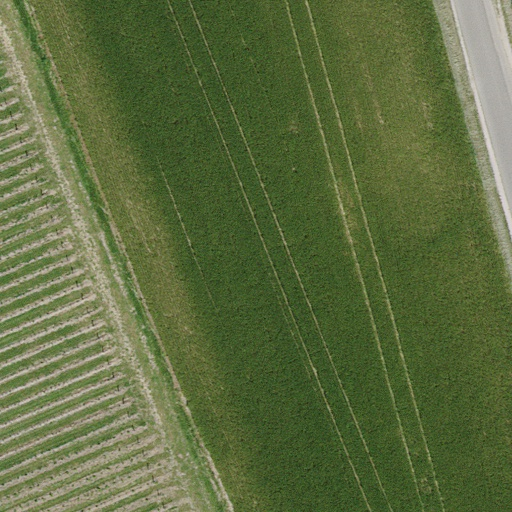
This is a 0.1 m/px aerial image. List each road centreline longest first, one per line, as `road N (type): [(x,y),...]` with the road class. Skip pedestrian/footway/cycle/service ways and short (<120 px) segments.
road 1 (track): [(219,511),(13,0)]
road 2 (unclassified): [(465,0),(511,166)]
